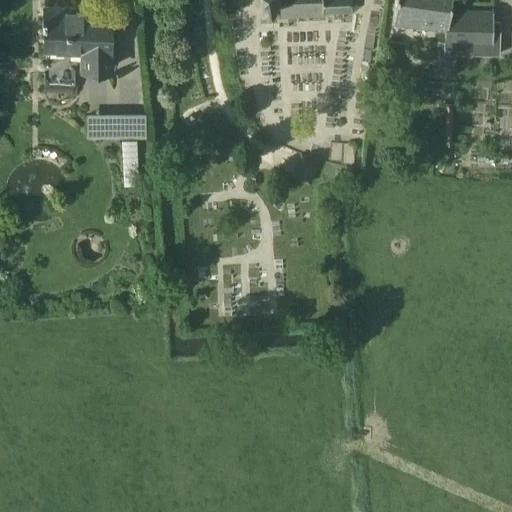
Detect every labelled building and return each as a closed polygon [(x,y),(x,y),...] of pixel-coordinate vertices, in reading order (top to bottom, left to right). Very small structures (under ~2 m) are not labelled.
[(357,0),(268,0),(269,12),(324,11),(323,5),(352,5),(357,0)] [(395,0),(393,19),(445,26),(447,26),(449,9),(450,0),(395,0)] [(44,8),(44,48),(45,82),(75,82),(75,67),(82,67),(110,67),(110,9),(44,8)] [(444,42),(444,51),(455,52),(455,53),(462,53),(499,54),(500,30),(500,21),(493,21),(493,10),(449,9),(447,26),(445,26),(444,39),(444,42)] [(455,53),(455,52),(444,51),(438,51),(438,76),(454,76),(455,53)] [(83,110),(84,136),(144,135),(144,109),(83,110)] [(301,152),(293,177),(312,184),(320,159),(301,152)]
